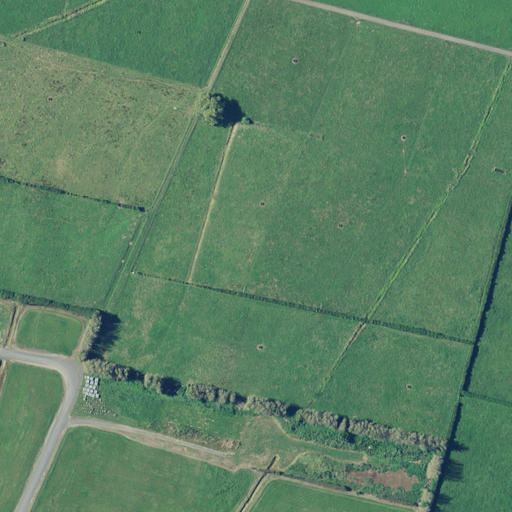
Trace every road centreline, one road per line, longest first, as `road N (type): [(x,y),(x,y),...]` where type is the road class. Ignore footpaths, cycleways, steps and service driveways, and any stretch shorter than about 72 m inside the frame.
road 1 (track): [(239,0),(76,375)]
road 2 (track): [(285,0),(511,56)]
